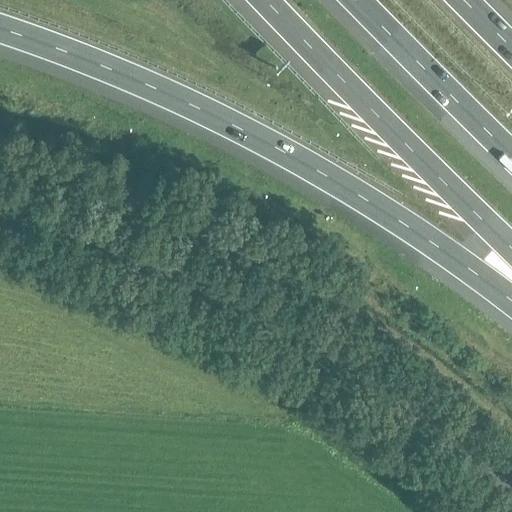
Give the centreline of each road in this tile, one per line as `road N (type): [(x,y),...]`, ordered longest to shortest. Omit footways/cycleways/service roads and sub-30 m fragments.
road 1 (unclassified): [(0,202),(262,307),(365,370),(511,480)]
road 2 (motorway): [(0,26),(134,77),(277,147),(511,294)]
road 3 (motorway): [(266,0),(511,246)]
road 4 (motorway): [(353,0),(511,152)]
